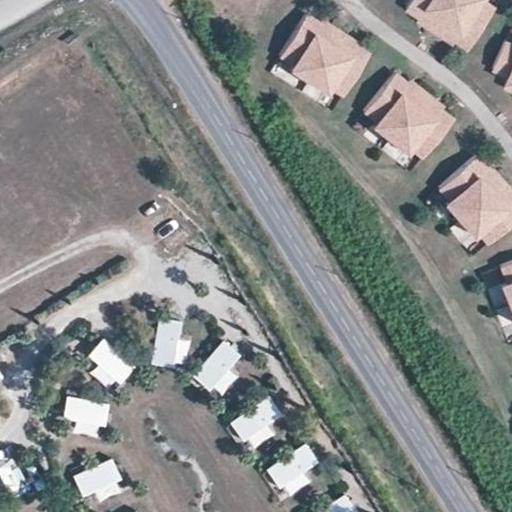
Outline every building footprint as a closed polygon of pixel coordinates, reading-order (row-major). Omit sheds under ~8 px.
[(410,0),(406,7),(421,16),(424,11),(432,16),(426,24),(436,30),(454,0),(410,0)] [(455,37),(469,47),(488,17),(475,8),(479,0),(454,0),(436,30),(445,36),(450,28),(458,32),(455,37)] [(487,0),(479,0),(475,8),(488,17),(495,5),(487,0)] [(419,19),(426,24),(432,16),(424,11),(421,16),(419,19)] [(320,22),(305,13),(286,43),(300,52),(292,63),(289,68),(307,79),(339,30),(329,24),(324,32),(316,27),(320,22)] [(324,32),(329,24),(322,19),(320,22),(316,27),(324,32)] [(450,28),(445,36),(453,41),(455,37),(458,32),(450,28)] [(349,83),(368,53),(353,44),(350,49),(343,44),(348,36),(339,30),(307,79),(325,90),(328,86),(335,74),(349,83)] [(350,49),(353,44),(355,41),(348,36),(343,44),(350,49)] [(500,50),(511,55),(511,44),(504,41),(500,50)] [(292,63),(300,52),(286,43),(279,54),(292,63)] [(492,69),(509,76),(511,77),(511,55),(500,50),(492,69)] [(406,82),(393,71),(370,99),(383,109),(375,120),(371,124),(388,137),(424,91),(415,84),(409,92),(402,87),(406,82)] [(349,83),(335,74),(328,86),(342,94),(349,83)] [(409,92),(415,84),(408,79),(406,82),(402,87),(409,92)] [(429,145),(451,118),(437,107),(434,112),(427,106),(433,98),(424,91),(388,137),(405,150),(408,146),(416,135),(429,145)] [(440,104),(433,98),(427,106),(434,112),(437,107),(440,104)] [(375,120),(383,109),(370,99),(362,110),(375,120)] [(429,145),(416,135),(408,146),(421,156),(429,145)] [(486,167),(474,154),(448,178),(458,190),(448,199),(444,202),(458,218),(502,180),(495,172),(487,178),(481,171),(486,167)] [(487,178),(495,172),(489,165),(486,167),(481,171),(487,178)] [(448,199),(458,190),(448,178),(438,187),(448,199)] [(497,234),(511,220),(511,197),(508,201),(502,195),(509,188),(502,180),(458,218),(472,234),(476,231),(486,222),(497,234)] [(511,191),(509,188),(502,195),(508,201),(511,197),(511,191)] [(497,234),(486,222),(476,231),(487,243),(497,234)] [(511,258),(508,260),(511,269),(511,278),(506,281),(499,283),(507,303),(511,301),(511,258)] [(506,281),(511,278),(511,269),(508,260),(499,264),(506,281)] [(0,302),(0,323),(4,330),(29,315),(16,293),(0,302)] [(155,312),(148,356),(171,360),(178,316),(155,312)] [(85,351),(119,379),(134,362),(99,333),(85,351)] [(219,336),(191,371),(209,386),(236,351),(219,336)] [(106,400),(62,391),(58,414),(102,422),(106,400)] [(265,392),(228,417),(241,435),(278,410),(265,392)] [(302,438),(265,463),(278,482),(315,457),(302,438)] [(110,453),(69,472),(79,493),(119,474),(110,453)] [(0,472),(4,493),(26,489),(22,468),(0,472)] [(339,488),(303,511),(344,511),(352,507),(339,488)]
